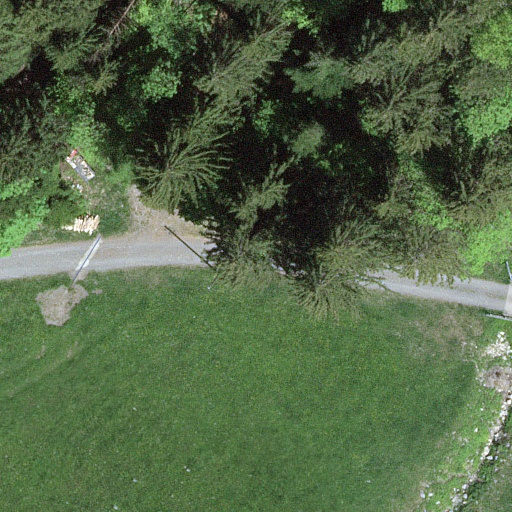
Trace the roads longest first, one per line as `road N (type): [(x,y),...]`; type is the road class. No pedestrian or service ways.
road 1 (track): [(0,268),(81,255),(250,254),(511,299)]
road 2 (track): [(177,251),(119,154),(0,59)]
